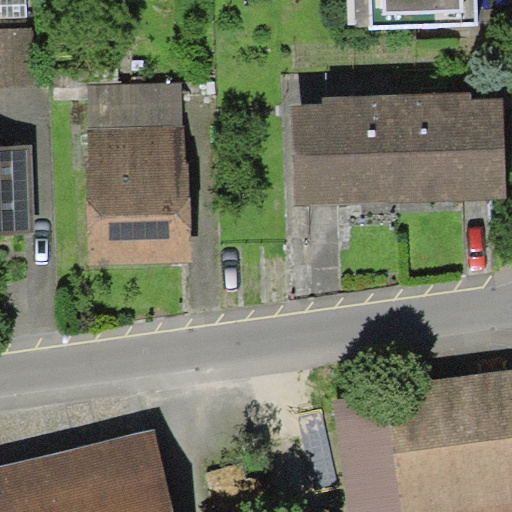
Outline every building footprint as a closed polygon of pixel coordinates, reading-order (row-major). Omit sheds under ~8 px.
[(477,0),(360,0),(362,25),(478,22),(477,0)] [(32,28),(0,29),(0,84),(34,83),(32,28)] [(395,94),(400,203),(511,200),(506,91),(395,94)] [(283,99),(288,208),(400,203),(395,94),(283,99)] [(88,112),(85,262),(179,264),(181,113),(88,112)] [(13,158),(0,159),(0,240),(18,240),(13,158)] [(511,511),(511,368),(331,400),(350,511),(511,511)] [(172,511),(153,430),(0,466),(0,511),(172,511)]
